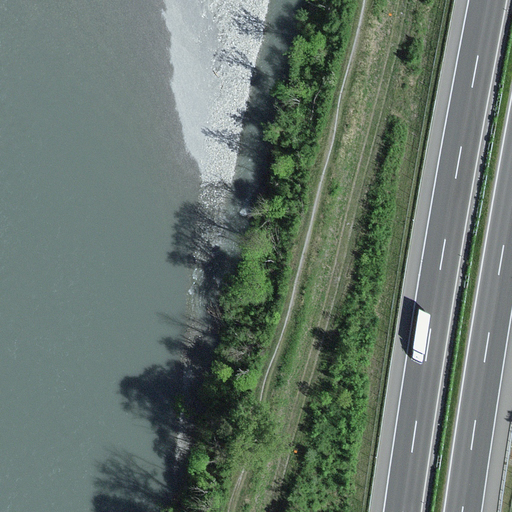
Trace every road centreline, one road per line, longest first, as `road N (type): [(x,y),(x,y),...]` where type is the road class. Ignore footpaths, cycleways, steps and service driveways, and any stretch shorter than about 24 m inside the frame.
road 1 (motorway): [(487,0),(400,511)]
road 2 (motorway): [(462,511),(511,212)]
